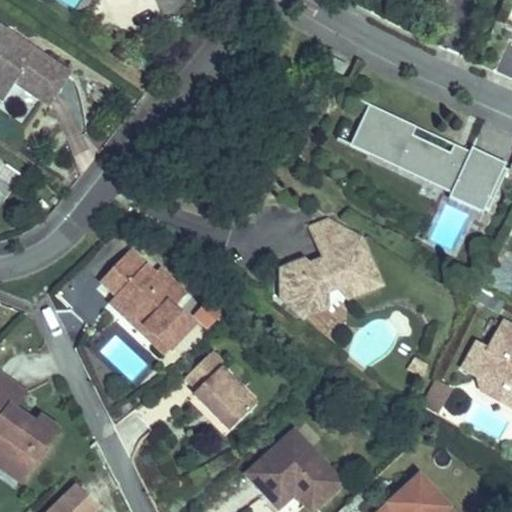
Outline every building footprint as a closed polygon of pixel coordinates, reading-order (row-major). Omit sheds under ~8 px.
[(0,39),(5,42),(10,34),(2,29),(0,31),(0,39)] [(0,81),(10,80),(15,84),(48,106),(69,74),(43,56),(28,59),(25,44),(10,34),(5,42),(0,39),(0,81)] [(43,56),(25,44),(28,59),(43,56)] [(334,61),(330,69),(342,75),(347,67),(334,61)] [(0,100),(3,102),(15,84),(10,80),(0,81),(0,100)] [(470,154),(369,106),(350,147),(368,156),(371,150),(448,186),(445,191),(466,201),(471,192),(492,202),(508,170),(503,168),(505,164),(472,149),(470,154)] [(371,150),(368,156),(445,191),(448,186),(371,150)] [(0,203),(21,173),(0,158),(0,203)] [(471,192),(466,201),(488,212),(492,202),(471,192)] [(348,300),(353,298),(382,286),(363,240),(330,221),(311,229),(327,264),(313,270),(309,266),(292,266),(280,278),(281,300),(301,300),(304,307),(311,309),(327,303),(327,293),(337,289),(348,300)] [(151,336),(169,353),(191,328),(172,310),(185,297),(169,282),(156,296),(145,285),(154,276),(129,254),(101,285),(116,299),(120,294),(132,305),(126,313),(145,330),(150,325),(156,330),(151,336)] [(158,272),(154,276),(145,285),(156,296),(169,282),(158,272)] [(164,357),(169,353),(151,336),(156,330),(150,325),(145,330),(126,313),(132,305),(120,294),(116,299),(109,306),(164,358),(164,357)] [(326,310),(327,303),(311,309),(304,307),(301,300),(281,300),(303,320),(326,310)] [(463,369),(479,378),(493,374),(503,380),(501,402),(511,408),(511,326),(504,322),(488,352),(476,345),(463,369)] [(225,362),(212,349),(185,376),(197,389),(194,392),(230,429),(257,402),(222,366),(225,362)] [(493,374),(479,378),(483,393),(501,402),(503,380),(493,374)] [(0,378),(0,464),(22,480),(56,431),(40,419),(34,427),(11,412),(23,395),(0,378)] [(450,389),(436,381),(421,407),(435,415),(450,389)] [(282,486),(290,486),(299,496),(314,511),(319,511),(345,488),(294,434),(250,476),(269,497),(282,486)] [(419,477),(381,511),(445,511),(448,509),(419,477)] [(282,486),(269,497),(283,511),(299,496),(290,486),(282,486)] [(94,511),(97,509),(76,488),(51,511),(94,511)]
